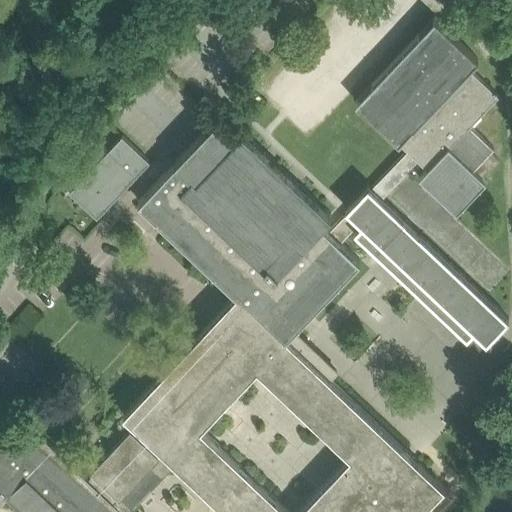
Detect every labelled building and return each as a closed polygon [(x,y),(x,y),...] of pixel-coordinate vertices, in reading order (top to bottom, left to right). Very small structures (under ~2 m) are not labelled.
[(434,17),(356,101),(405,146),(419,159),(428,167),(419,177),(457,212),(486,179),(483,176),(474,168),(491,150),(494,147),(471,125),(499,94),(470,67),(478,58),(434,17)] [(354,230),(389,262),(468,335),(475,328),(487,340),(510,316),(383,197),(419,159),(405,146),(369,183),(346,207),(349,210),(343,217),(329,231),(322,224),(276,274),(186,190),(233,140),(213,121),(139,200),(154,215),(237,292),(223,307),(200,331),(123,413),(136,425),(131,429),(130,428),(112,447),(92,468),(90,471),(92,474),(88,479),(22,417),(0,440),(0,511),(128,511),(143,496),(175,462),(228,511),(419,511),(445,484),(403,445),(331,377),(338,370),(336,369),(335,370),(293,330),(298,324),(359,259),(341,241),(360,221),(361,222),(354,230)] [(241,131),(233,140),(186,190),(276,274),(322,224),(331,215),(241,131)] [(123,135),(70,191),(97,216),(149,161),(123,135)] [(483,176),(499,158),(491,150),(474,168),(483,176)]
